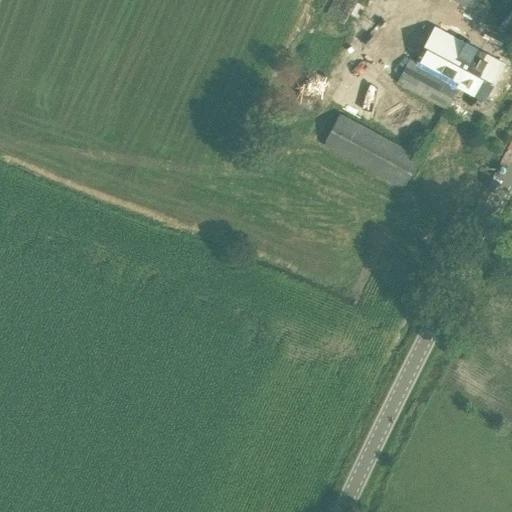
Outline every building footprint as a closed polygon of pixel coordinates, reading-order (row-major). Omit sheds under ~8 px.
[(357,0),(333,0),(330,7),(326,14),(344,24),(357,0)] [(456,0),(485,15),(493,0),(456,0)] [(505,64),(436,27),(417,63),(410,59),(398,83),(446,109),(458,87),(486,101),(505,64)] [(354,53),(372,63),(378,54),(360,43),(354,53)] [(340,114),(323,144),(401,186),(419,157),(340,114)]
